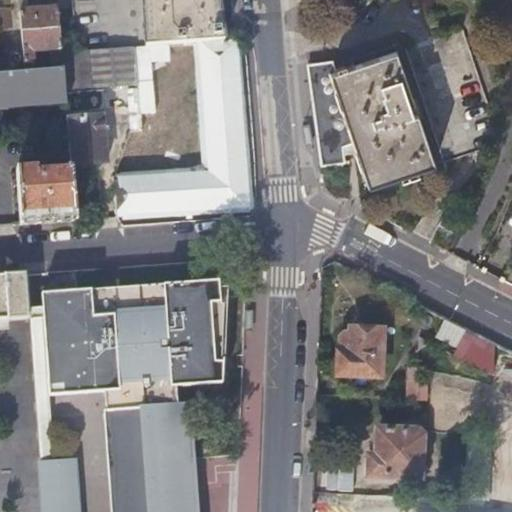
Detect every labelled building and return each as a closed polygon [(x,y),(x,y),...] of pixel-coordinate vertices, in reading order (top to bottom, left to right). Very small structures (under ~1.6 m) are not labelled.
[(199,41),(224,39),(218,0),(142,0),(146,45),(172,43),(199,41)] [(21,11),(26,63),(34,63),(34,51),(53,50),(54,61),(63,60),(62,52),(58,8),(21,11)] [(115,177),(118,217),(236,208),(248,207),(249,202),(248,190),(236,38),(224,39),(199,41),(200,48),(208,173),(197,173),(196,166),(172,167),(172,175),(115,177)] [(135,46),(137,68),(174,66),(172,43),(146,45),(135,46)] [(63,60),(64,70),(66,95),(139,88),(137,68),(135,46),(62,52),(63,60)] [(311,94),(320,152),(321,168),(343,166),(341,148),(351,147),(363,196),(402,185),(428,174),(412,114),(415,114),(413,104),(410,105),(396,54),(349,67),(336,72),(332,62),(306,66),(311,94)] [(153,67),(139,68),(141,91),(127,92),(130,124),(143,123),(143,115),(156,114),(153,75),(155,75),(155,71),(153,71),(153,67)] [(0,74),(0,104),(66,99),(66,95),(64,70),(0,74)] [(71,160),(72,165),(108,161),(105,116),(67,119),(70,142),(71,160)] [(44,162),(71,160),(70,142),(65,142),(66,148),(43,150),(44,162)] [(18,169),(20,224),(77,220),(72,169),(38,171),(38,168),(18,169)] [(439,224),(455,231),(461,218),(444,211),(439,224)] [(26,274),(0,276),(0,321),(9,320),(29,319),(28,309),(27,287),(26,274)] [(41,294),(42,308),(43,318),(49,390),(103,386),(113,511),(190,511),(186,461),(181,462),(175,388),(191,387),(191,385),(214,383),(217,381),(219,378),(217,349),(223,349),(218,280),(41,294)] [(42,308),(28,309),(29,319),(43,318),(42,308)] [(43,318),(29,319),(40,465),(55,464),(49,390),(43,318)] [(0,330),(10,330),(9,320),(0,321),(0,330)] [(382,329),(350,328),(349,332),(340,332),(339,350),(336,350),(335,376),(380,378),(382,329)] [(511,363),(492,362),(491,378),(511,378),(511,363)] [(406,381),(406,398),(415,399),(416,381),(406,381)] [(427,381),(416,381),(415,399),(426,399),(427,381)] [(462,469),(488,471),(490,422),(464,421),(462,469)] [(417,430),(376,429),(374,456),(368,456),(367,475),(420,477),(422,435),(417,430)] [(55,464),(40,465),(43,511),(79,511),(76,463),(55,464)] [(462,469),(461,499),(487,500),(488,471),(462,469)]
